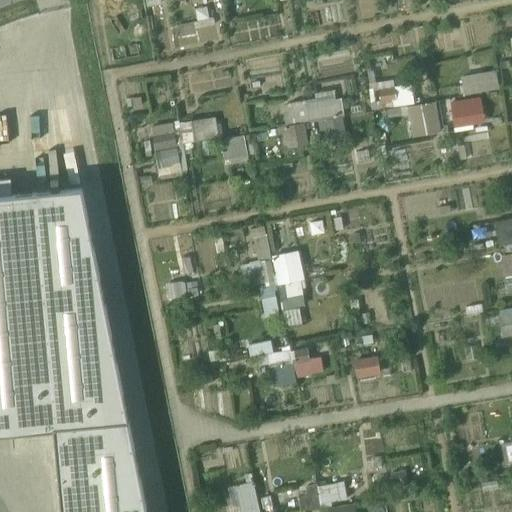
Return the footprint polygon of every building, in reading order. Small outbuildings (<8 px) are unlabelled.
[(464,74),(467,94),(503,88),(500,68),(464,74)] [(418,104),(416,83),(398,84),(397,80),(373,81),(374,106),(418,104)] [(72,124),(67,95),(56,96),(61,126),(72,124)] [(452,102),(457,127),(490,122),(486,96),(452,102)] [(289,100),(290,119),(347,117),(346,97),(289,100)] [(441,102),(414,104),(416,134),(443,132),(441,102)] [(196,119),(199,139),(220,137),(218,116),(196,119)] [(343,136),(342,118),(332,118),(333,137),(343,136)] [(155,124),(156,140),(182,138),(181,122),(155,124)] [(310,123),(290,124),(291,146),(311,145),(310,123)] [(248,135),(227,137),(229,160),(251,158),(248,135)] [(162,173),(187,171),(185,146),(160,149),(162,173)] [(16,180),(0,181),(0,195),(17,195),(16,180)] [(0,436),(51,431),(125,423),(80,190),(0,197),(0,436)] [(511,218),(497,222),(504,245),(511,242),(511,218)] [(260,258),(273,255),(267,227),(254,230),(260,258)] [(289,325),(306,322),(303,306),(311,304),(302,249),(278,253),(286,297),(284,297),(289,325)] [(283,312),(279,285),(264,288),(269,315),(283,312)] [(505,324),(511,322),(511,308),(503,309),(505,324)] [(252,342),(254,354),(276,351),(275,339),(252,342)] [(300,382),(296,348),(273,351),(277,385),(300,382)] [(299,375),(327,372),(325,354),(297,357),(299,375)] [(358,358),(361,376),(387,373),(384,354),(358,358)] [(58,511),(145,511),(125,423),(51,431),(58,511)] [(232,502),(245,501),(245,511),(262,511),(261,482),(231,484),(232,502)] [(350,482),(323,483),(324,504),(351,503),(350,482)] [(303,508),(323,507),(321,484),(310,484),(311,494),(302,494),(303,508)] [(229,504),(230,511),(244,511),(243,503),(229,504)]
